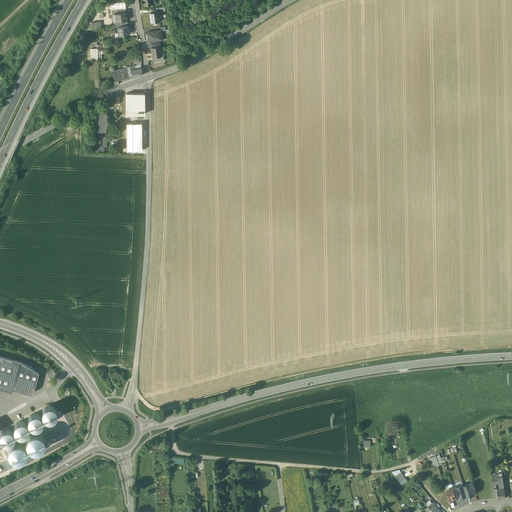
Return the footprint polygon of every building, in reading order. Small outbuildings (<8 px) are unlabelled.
[(125,12),(113,14),(114,22),(119,21),(126,20),(127,20),(125,12)] [(159,12),(151,13),(152,23),(153,23),(157,22),(160,21),(160,18),(160,15),(159,12)] [(118,27),(117,28),(119,35),(128,34),(127,26),(121,27),(118,27)] [(161,30),(147,32),(149,42),(150,42),(156,41),(162,40),(161,30)] [(160,47),(151,48),(152,58),(162,57),(161,56),(160,46),(160,47)] [(128,75),(127,68),(119,69),(113,70),(115,81),(129,78),(128,75)] [(143,75),(141,68),(131,70),(132,77),(143,75)] [(126,94),(126,115),(144,114),(144,93),(126,94)] [(106,113),(94,112),(93,121),(93,127),(93,131),(94,131),(104,132),(106,132),(106,127),(107,127),(107,121),(106,121),(106,113)] [(127,150),(143,150),(143,123),(127,123),(127,150)] [(104,132),(94,131),(94,136),(93,136),(93,140),(92,140),(92,146),(94,146),(94,150),(104,151),(104,147),(106,147),(107,140),(106,140),(106,136),(104,136),(104,132)] [(20,361),(0,355),(0,386),(33,395),(38,373),(20,361)] [(22,403),(24,397),(15,394),(13,400),(22,403)] [(56,416),(57,413),(56,410),(55,408),(52,406),(49,406),(46,406),(44,408),(42,410),(42,413),(42,416),(44,419),(46,420),(49,421),(52,420),(55,419),(56,416)] [(42,424),(43,421),(42,418),(40,415),(38,414),(35,413),(32,414),(30,416),(28,418),(27,421),(28,424),(30,426),(32,428),(35,429),(38,428),(41,426),(42,424)] [(28,432),(29,429),(28,426),(26,423),(24,422),(21,421),(18,422),(15,423),(14,426),(13,429),(14,432),(16,434),(18,436),(21,436),(24,436),(26,434),(28,432)] [(14,439),(14,436),(14,433),(12,431),(10,429),(7,429),(4,429),(1,431),(0,433),(0,439),(2,442),(4,444),(7,444),(10,443),(12,442),(14,439)] [(41,449),(43,447),(44,444),(45,441),(44,439),(43,436),(40,434),(38,433),(35,432),(32,433),(29,435),(27,437),(26,439),(26,442),(26,445),(28,448),(30,450),(33,451),(36,451),(39,451),(41,449)] [(23,459),(25,457),(26,454),(26,451),(26,448),(24,446),(22,444),(19,443),(16,442),(13,443),(11,444),(9,447),(8,449),(7,452),(8,455),(9,458),(12,460),(14,461),(17,461),(20,461),(23,459)] [(440,455),(436,456),(438,463),(445,462),(444,458),(441,458),(440,455)] [(430,462),(431,466),(438,463),(436,456),(431,458),(432,461),(430,462)] [(401,472),(395,476),(399,482),(405,478),(401,472)] [(376,480),(371,482),(373,488),(379,486),(376,480)] [(464,486),(467,496),(466,496),(467,497),(474,494),(471,484),(470,484),(464,486)] [(457,487),(456,487),(459,497),(460,498),(466,496),(467,496),(464,486),(464,485),(457,487)] [(453,488),(446,490),(449,499),(452,498),(452,499),(456,498),(453,488)] [(435,503),(434,502),(432,503),(428,506),(429,507),(429,508),(432,511),(433,511),(437,511),(440,510),(437,507),(435,503)]
